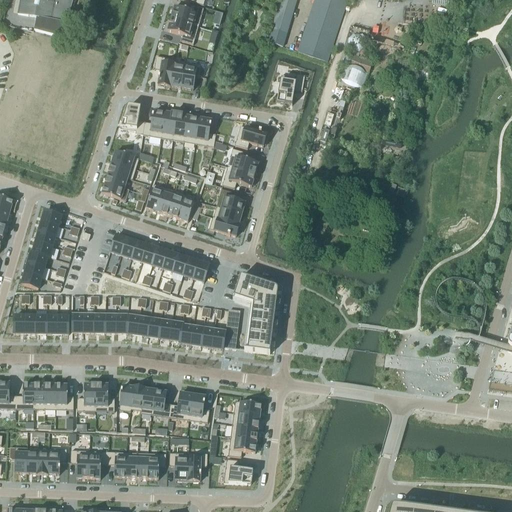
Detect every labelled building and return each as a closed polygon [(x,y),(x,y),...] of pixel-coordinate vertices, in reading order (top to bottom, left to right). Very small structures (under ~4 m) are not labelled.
[(20,0),(18,16),(36,19),(34,32),(61,39),(62,39),(73,0),(20,0)] [(280,0),(275,20),(272,31),(286,35),(291,19),(296,2),(295,2),(289,0),(280,0)] [(315,0),(299,49),(328,59),(347,2),(341,0),(315,0)] [(174,9),(170,21),(198,29),(201,17),(203,11),(191,7),(189,14),(174,9)] [(170,21),(167,33),(182,38),(180,44),(193,47),(195,41),(198,29),(170,21)] [(363,57),(366,47),(369,34),(351,28),(344,52),(363,57)] [(272,31),(268,44),(282,49),(286,35),(272,31)] [(345,68),(341,78),(364,86),(367,76),(372,64),(361,60),(362,58),(356,56),(355,58),(350,56),(345,68)] [(156,59),(154,72),(160,73),(159,79),(158,79),(158,82),(159,82),(158,87),(170,89),(174,62),(163,60),(156,59)] [(174,62),(170,89),(180,90),(180,91),(181,91),(185,65),(175,63),(175,62),(174,62)] [(185,65),(181,91),(184,91),(190,92),(190,93),(191,93),(191,92),(193,93),(193,88),(194,88),(194,87),(195,79),(201,80),(203,68),(196,66),(185,65)] [(280,81),(276,105),(292,108),(294,94),(302,95),(305,79),(296,77),(296,81),(281,78),(280,81)] [(320,136),(318,143),(320,144),(325,146),(328,139),(334,141),(337,131),(332,130),(330,129),(333,120),(340,122),(345,105),(340,104),(336,116),(330,114),(328,117),(324,128),(323,127),(322,132),(324,132),(322,137),(320,136)] [(121,130),(120,132),(136,135),(135,137),(143,138),(145,125),(138,124),(140,110),(129,108),(128,108),(128,109),(127,109),(127,110),(126,113),(121,130)] [(145,125),(143,138),(150,139),(161,141),(166,115),(163,115),(156,114),(156,113),(155,114),(154,113),(153,118),(152,118),(152,120),(153,121),(152,127),(145,125)] [(166,115),(161,141),(172,143),(177,116),(175,116),(175,117),(166,115)] [(177,116),(172,143),(173,143),(184,145),(188,119),(188,118),(187,118),(187,119),(182,118),(182,117),(178,116),(179,116),(177,116)] [(188,119),(184,145),(195,147),(199,121),(199,120),(198,120),(198,121),(188,119)] [(199,121),(195,147),(206,149),(213,150),(215,137),(209,136),(210,130),(211,130),(211,128),(210,128),(211,123),(209,123),(209,122),(209,123),(199,121)] [(236,141),(235,148),(247,152),(249,146),(257,148),(257,149),(257,148),(263,150),(264,146),(265,143),(266,143),(268,137),(267,137),(261,135),(261,134),(260,134),(260,133),(252,130),(252,132),(245,130),(240,129),(236,141)] [(383,142),(382,147),(401,150),(402,146),(383,142)] [(232,152),(227,170),(255,178),(258,166),(243,161),(245,155),(232,152)] [(115,154),(111,165),(135,172),(139,162),(134,160),(115,154)] [(111,165),(108,175),(132,183),(133,181),(135,172),(111,165)] [(227,170),(222,188),(234,192),(236,185),(251,190),(255,178),(227,170)] [(108,175),(105,186),(129,193),(124,191),(127,182),(132,183),(108,175)] [(309,181),(306,192),(335,201),(338,190),(315,183),(317,178),(313,177),(311,181),(309,181)] [(373,179),(370,187),(403,201),(406,193),(373,179)] [(105,186),(102,196),(121,202),(125,204),(129,193),(105,186)] [(152,192),(146,211),(156,215),(164,191),(154,187),(153,187),(152,192)] [(164,191),(156,215),(167,218),(175,194),(169,192),(164,191)] [(219,198),(216,210),(241,217),(244,208),(245,208),(245,207),(244,207),(245,206),(240,204),(240,203),(239,204),(232,202),(234,196),(221,192),(219,198)] [(175,194),(167,218),(177,221),(185,197),(175,194)] [(185,197),(177,221),(188,225),(194,206),(184,202),(185,198),(185,197)] [(0,211),(10,214),(13,203),(0,199),(0,211)] [(212,220),(217,222),(239,228),(238,227),(241,218),(242,218),(242,217),(241,217),(216,210),(213,220),(212,220)] [(0,222),(7,225),(10,214),(0,211),(0,222)] [(44,214),(41,225),(58,230),(61,219),(44,214)] [(212,220),(209,232),(214,233),(228,237),(228,238),(230,239),(230,238),(236,240),(239,228),(217,222),(212,220)] [(41,225),(38,235),(55,240),(58,230),(41,225)] [(38,235),(35,245),(52,250),(55,240),(38,235)] [(116,238),(110,255),(121,258),(126,242),(121,240),(116,238),(115,238),(116,238)] [(126,242),(121,258),(131,262),(137,245),(135,244),(127,242),(126,242)] [(32,255),(32,256),(47,260),(47,261),(49,261),(49,260),(52,250),(35,245),(32,255)] [(137,245),(131,262),(142,265),(147,248),(137,245)] [(147,248),(142,265),(152,268),(157,252),(147,248)] [(157,252),(152,268),(162,272),(167,255),(157,252)] [(30,256),(28,266),(44,270),(47,261),(47,260),(32,256),(32,255),(31,255),(30,256)] [(167,255),(162,272),(172,275),(178,259),(167,255)] [(178,259),(172,275),(183,278),(188,262),(178,259)] [(188,262),(183,278),(193,282),(198,265),(188,262)] [(198,265),(193,282),(204,285),(209,269),(208,269),(198,265)] [(28,266),(25,276),(41,281),(44,270),(28,266)] [(25,276),(21,287),(22,287),(29,289),(38,292),(41,281),(25,276)] [(234,297),(233,301),(234,301),(235,298),(256,305),(255,311),(250,354),(270,357),(270,354),(271,347),(273,326),(276,305),(277,295),(277,294),(277,293),(277,292),(276,291),(275,290),(274,290),(268,288),(266,287),(258,285),(252,283),(241,279),(240,279),(237,288),(234,297)] [(225,335),(225,340),(235,341),(239,315),(228,313),(225,335)] [(72,318),(72,335),(73,335),(83,335),(83,318),(72,318)] [(83,318),(83,335),(94,336),(94,318),(83,318)] [(94,318),(94,336),(105,336),(105,318),(94,318)] [(105,318),(105,336),(116,336),(116,319),(105,318)] [(13,336),(25,336),(25,319),(14,319),(13,329),(13,336)] [(25,319),(25,336),(35,337),(36,319),(25,319)] [(36,319),(35,337),(46,337),(47,320),(36,319)] [(116,319),(116,336),(126,336),(128,319),(116,319)] [(128,319),(126,336),(137,338),(140,321),(128,319)] [(47,320),(46,337),(57,337),(57,320),(47,320)] [(57,320),(57,337),(68,337),(69,320),(57,320)] [(140,321),(137,338),(142,338),(148,339),(150,322),(140,321)] [(150,322),(148,339),(158,341),(161,324),(150,322)] [(161,324),(158,341),(169,342),(172,325),(161,324)] [(172,325),(169,342),(179,344),(180,344),(182,329),(183,329),(183,327),(172,325)] [(179,344),(179,346),(190,347),(193,330),(183,329),(182,329),(180,344),(179,344)] [(193,330),(190,347),(191,348),(201,349),(203,332),(193,330)] [(203,332),(201,349),(212,351),(214,333),(203,332)] [(214,333),(212,351),(223,352),(223,351),(224,345),(225,340),(225,335),(214,333)] [(224,345),(223,351),(228,351),(228,350),(232,351),(232,352),(234,352),(235,341),(225,340),(224,345)] [(0,385),(0,411),(16,412),(16,399),(9,399),(9,392),(10,392),(10,391),(9,391),(9,385),(5,385),(0,385)] [(77,413),(77,414),(96,414),(96,387),(84,386),(84,401),(77,401),(77,413)] [(34,387),(23,387),(23,399),(16,399),(16,412),(34,412),(34,387)] [(34,412),(45,412),(45,387),(34,387),(34,412)] [(55,413),(56,387),(45,387),(45,412),(55,413)] [(67,388),(56,387),(55,413),(73,413),(73,400),(67,400),(67,399),(68,399),(68,397),(67,397),(67,388)] [(108,401),(108,387),(96,387),(96,414),(114,415),(114,402),(108,401)] [(120,395),(121,395),(119,408),(119,413),(130,415),(131,412),(130,412),(134,390),(133,390),(126,389),(126,388),(125,388),(125,389),(122,388),(122,393),(121,393),(120,395)] [(133,390),(134,390),(130,412),(131,412),(140,414),(141,414),(144,391),(145,391),(139,390),(133,389),(133,390)] [(152,392),(145,391),(144,391),(141,414),(140,414),(140,416),(151,418),(155,393),(153,393),(153,392),(152,392)] [(155,393),(151,418),(162,419),(169,420),(171,408),(164,407),(166,395),(163,394),(163,393),(163,394),(155,393)] [(178,409),(171,408),(169,420),(189,423),(192,397),(187,396),(184,396),(184,395),(184,396),(180,395),(179,401),(178,401),(178,402),(179,402),(178,409)] [(208,424),(209,413),(203,412),(204,407),(205,405),(204,405),(205,399),(201,398),(200,398),(198,398),(192,397),(189,423),(207,426),(208,424)] [(259,420),(261,407),(238,404),(235,404),(234,413),(233,416),(259,420)] [(232,428),(258,432),(259,420),(233,416),(233,419),(232,428)] [(230,440),(256,443),(258,432),(232,428),(231,431),(230,440)] [(255,456),(256,443),(230,440),(228,459),(236,460),(240,460),(241,461),(242,454),(255,456)] [(9,450),(9,463),(15,463),(15,476),(18,476),(26,476),(27,455),(27,451),(9,450)] [(48,477),(48,456),(49,456),(49,452),(38,451),(37,456),(38,456),(37,477),(48,477)] [(66,465),(66,452),(49,452),(49,456),(48,456),(48,477),(55,477),(55,478),(56,478),(56,477),(59,477),(59,472),(60,472),(60,470),(59,470),(59,465),(66,465)] [(88,482),(89,454),(71,453),(70,466),(77,467),(76,481),(88,482)] [(108,468),(108,455),(101,455),(89,454),(88,482),(100,482),(101,468),(108,468)] [(37,456),(27,455),(26,476),(28,476),(28,477),(36,477),(37,477),(38,456),(37,456)] [(125,481),(126,455),(108,455),(108,468),(115,468),(115,469),(114,469),(114,471),(114,480),(125,481)] [(136,481),(137,456),(126,455),(125,481),(136,481)] [(147,481),(148,456),(137,456),(136,481),(147,481)] [(165,470),(166,457),(148,456),(147,481),(152,482),(158,482),(159,470),(165,470)] [(188,461),(187,461),(188,457),(169,456),(169,469),(175,469),(175,474),(175,476),(174,476),(174,477),(175,477),(175,482),(179,483),(181,483),(182,483),(182,484),(186,484),(188,484),(187,483),(188,461)] [(189,456),(188,456),(188,457),(187,461),(188,461),(187,483),(188,484),(200,484),(200,478),(201,478),(201,476),(200,476),(200,469),(207,470),(207,457),(189,456)] [(249,487),(250,487),(251,486),(251,485),(253,474),(238,472),(239,464),(226,462),(223,486),(225,486),(244,487),(249,487)]
